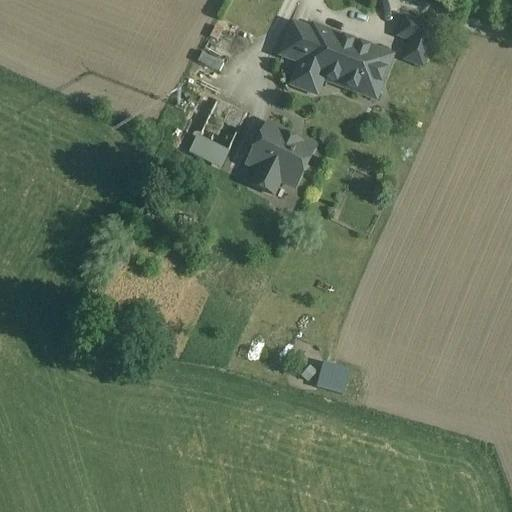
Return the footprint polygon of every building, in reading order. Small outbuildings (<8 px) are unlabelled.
[(435,32),(405,21),(399,38),(429,49),(435,32)] [(312,33),(290,25),(279,57),(300,65),(312,33)] [(370,55),(340,44),(326,39),(328,35),(313,29),(312,33),(300,65),(291,88),(306,93),(312,78),(322,82),(323,82),(376,101),(391,59),(372,51),(370,55)] [(203,55),(201,64),(222,70),(225,61),(203,55)] [(206,96),(191,129),(202,133),(218,102),(206,96)] [(246,116),(218,102),(202,133),(202,134),(193,153),(217,165),(214,171),(219,173),(246,116)] [(314,151),(267,127),(247,167),(260,173),(252,187),(273,197),(280,183),(295,190),(314,151)] [(326,362),(318,388),(346,396),(353,370),(326,362)]
